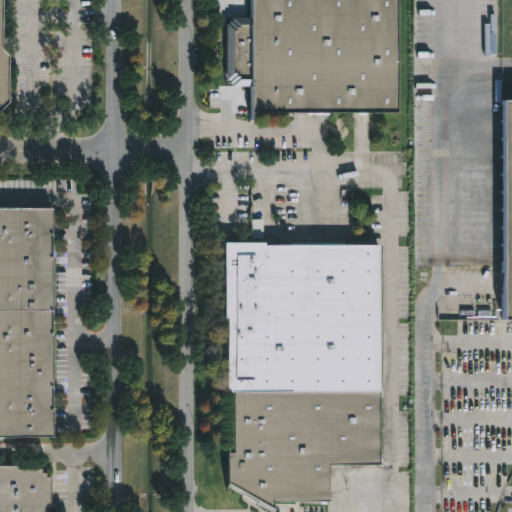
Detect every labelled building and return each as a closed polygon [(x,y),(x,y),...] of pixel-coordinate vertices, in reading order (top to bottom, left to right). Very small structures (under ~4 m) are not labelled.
[(245,0),(390,0),(390,113),(244,113),(245,87),(230,87),(223,80),(223,26),(231,19),(245,19),(245,0)] [(511,100),(495,101),(495,321),(511,321),(511,100)] [(0,209),(0,443),(61,443),(63,210),(0,209)] [(373,247),(374,465),(324,465),(324,502),(267,502),(267,511),(221,485),(221,454),(228,454),(227,393),(221,393),(221,247),(373,247)] [(0,511),(42,511),(42,508),(45,508),(45,479),(42,479),(42,474),(37,474),(37,470),(13,470),(13,467),(0,467),(0,511)]
